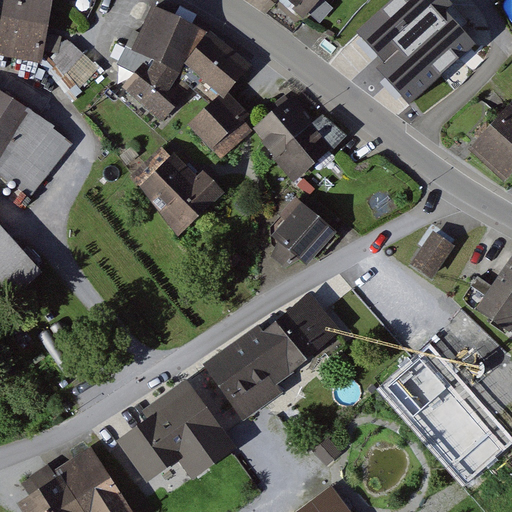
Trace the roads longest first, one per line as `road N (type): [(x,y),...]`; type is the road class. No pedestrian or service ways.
road 1 (residential): [(467,190),(449,209),(256,309),(76,434),(0,456)]
road 2 (tertiary): [(211,0),(404,148)]
road 3 (residential): [(404,148),(491,65),(499,33),(480,0)]
